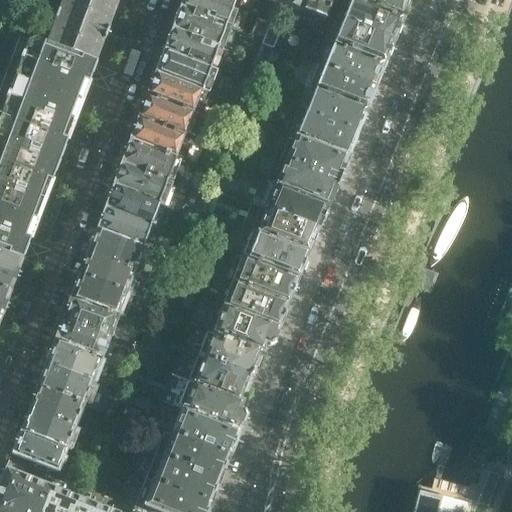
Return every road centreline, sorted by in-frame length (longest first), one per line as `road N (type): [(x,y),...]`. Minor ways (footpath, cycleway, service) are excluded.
road 1 (primary): [(276,466),(459,0)]
road 2 (residential): [(154,0),(0,410)]
